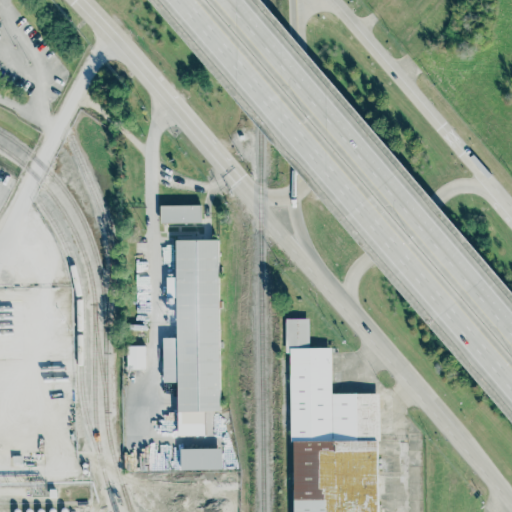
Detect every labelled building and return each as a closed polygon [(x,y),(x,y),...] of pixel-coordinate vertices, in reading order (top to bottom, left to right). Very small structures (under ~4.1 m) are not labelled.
[(201,205),(160,205),(160,223),(201,222),(201,205)] [(218,239),(176,240),(176,277),(167,277),(167,297),(176,297),(177,338),(162,338),(163,382),(178,382),(178,435),(205,435),(204,411),(220,411),(218,239)] [(377,511),(377,393),(331,394),(331,347),(309,347),(308,318),(285,319),(285,353),(291,353),(292,511),(377,511)] [(145,369),(145,345),(127,345),(127,369),(145,369)] [(180,448),(181,469),(221,469),(220,448),(180,448)]
